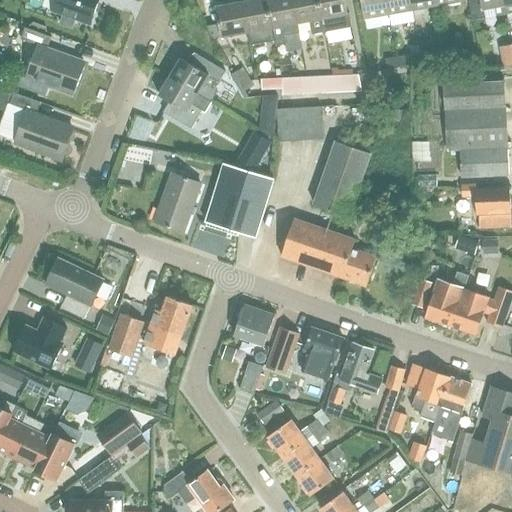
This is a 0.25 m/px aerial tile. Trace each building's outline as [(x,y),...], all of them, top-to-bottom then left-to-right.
[(55,0),(51,12),(62,16),(60,23),(72,28),(75,20),(91,26),(99,3),(91,0),(55,0)] [(276,46),(267,0),(256,0),(242,3),(248,33),(250,45),(275,41),(276,46)] [(299,33),(298,24),(293,0),(267,0),(276,46),(287,44),(285,36),(299,33)] [(323,19),(319,0),(293,0),(298,24),(310,21),(312,35),(325,33),(323,19)] [(345,0),(319,0),(323,19),(325,33),(351,28),(345,0)] [(390,15),(386,0),(361,0),(365,19),(390,15)] [(386,0),(390,15),(413,10),(411,0),(386,0)] [(411,0),(413,10),(437,6),(435,0),(411,0)] [(469,0),(473,20),(486,18),(507,14),(504,0),(469,0)] [(248,33),(242,3),(217,7),(220,24),(207,27),(214,39),(248,33)] [(73,96),(85,65),(62,57),(63,54),(48,48),(52,38),(26,28),(21,39),(39,46),(28,76),(50,85),(49,87),(73,96)] [(511,44),(500,47),(503,68),(511,66),(511,44)] [(444,49),(446,59),(458,57),(456,47),(444,49)] [(446,59),(444,49),(434,51),(436,61),(446,59)] [(182,59),(170,77),(212,102),(216,94),(215,90),(226,71),(199,55),(193,65),(182,59)] [(398,57),(399,67),(410,65),(408,55),(398,57)] [(388,70),(399,67),(398,57),(386,60),(370,62),(371,69),(387,67),(388,70)] [(246,91),(254,86),(244,68),(235,73),(246,91)] [(359,75),(334,76),(334,92),(362,91),(359,75)] [(313,93),(334,92),(334,76),(312,77),(313,93)] [(192,129),(203,111),(206,112),(212,102),(170,77),(159,96),(171,103),(164,113),(192,129)] [(303,77),(282,78),(282,79),(283,88),(283,95),(304,94),(303,77)] [(262,90),(283,88),(282,79),(282,78),(262,79),(262,90)] [(504,82),(445,85),(448,151),(461,151),(462,178),(509,176),(506,107),(504,82)] [(0,91),(0,109),(5,111),(11,96),(0,91)] [(38,152),(62,161),(74,130),(50,121),(51,119),(37,113),(41,103),(15,93),(11,104),(28,111),(17,141),(39,149),(38,152)] [(263,97),(262,105),(266,109),(277,110),(279,96),(263,97)] [(280,142),(323,140),(322,107),(279,109),(280,142)] [(391,109),(389,118),(400,121),(402,111),(391,109)] [(260,144),(248,137),(240,151),(252,158),(260,144)] [(350,216),(372,153),(336,141),(314,203),(350,216)] [(256,238),(274,179),(224,164),(206,223),(256,238)] [(427,186),(428,174),(409,173),(409,185),(427,186)] [(185,232),(202,184),(174,174),(157,222),(185,232)] [(480,229),(511,227),(510,188),(475,190),(475,186),(462,187),(463,199),(476,198),(477,216),(480,216),(480,229)] [(367,286),(377,258),(352,249),(356,241),(294,219),(282,257),(367,286)] [(448,246),(463,251),(467,241),(452,236),(448,246)] [(496,257),(496,242),(484,242),(484,257),(496,257)] [(48,286),(68,295),(62,308),(86,319),(92,307),(106,280),(61,259),(48,286)] [(426,317),(451,326),(464,289),(466,288),(469,277),(459,273),(455,284),(439,278),(435,292),(426,317)] [(427,301),(433,284),(423,280),(417,297),(427,301)] [(464,289),(451,326),(476,335),(484,313),(489,315),(487,322),(503,328),(511,302),(511,290),(500,286),(495,300),(490,298),(490,296),(466,288),(464,289)] [(176,351),(182,335),(182,336),(193,305),(168,296),(162,312),(157,310),(151,325),(152,325),(147,340),(157,344),(157,345),(176,351)] [(263,346),(274,315),(243,304),(232,335),(263,346)] [(145,319),(122,311),(119,321),(111,345),(124,350),(133,353),(145,319)] [(27,326),(14,353),(52,371),(65,344),(61,342),(67,329),(44,318),(38,331),(27,326)] [(109,336),(115,323),(103,318),(97,331),(109,336)] [(281,328),(281,329),(272,354),(289,361),(291,361),(300,335),(281,328)] [(308,350),(301,370),(327,379),(328,377),(341,340),(312,329),(305,349),(308,350)] [(92,373),(105,346),(89,338),(76,365),(92,373)] [(334,384),(327,401),(339,406),(345,391),(347,391),(350,384),(360,387),(376,393),(381,379),(365,373),(373,351),(352,344),(340,376),(336,374),(332,384),(334,384)] [(226,349),(222,360),(231,363),(236,352),(226,349)] [(252,395),(261,366),(247,362),(238,390),(252,395)] [(424,401),(439,406),(449,378),(412,365),(405,385),(417,390),(410,409),(419,413),(424,401)] [(28,373),(13,366),(8,377),(23,384),(28,373)] [(384,387),(392,390),(377,429),(388,433),(389,430),(387,429),(394,411),(401,392),(398,391),(404,370),(390,366),(384,387)] [(449,378),(439,406),(429,435),(451,443),(457,426),(456,426),(470,386),(449,378)] [(43,385),(30,379),(19,401),(27,405),(32,394),(37,396),(43,385)] [(63,386),(56,400),(67,406),(75,390),(63,386)] [(511,394),(490,388),(481,416),(491,419),(484,443),(472,439),(465,460),(511,474),(511,394)] [(75,391),(69,403),(66,409),(76,414),(89,409),(94,398),(75,391)] [(146,397),(143,404),(151,406),(153,399),(146,397)] [(0,443),(12,418),(14,415),(13,414),(17,406),(8,401),(4,410),(0,407),(0,443)] [(256,415),(263,425),(282,411),(275,401),(256,415)] [(408,416),(394,411),(387,429),(389,430),(401,434),(408,416)] [(111,425),(126,446),(128,445),(141,435),(142,434),(127,414),(111,425)] [(0,443),(0,450),(17,459),(36,420),(27,415),(23,424),(12,418),(0,443)] [(313,435),(324,427),(318,419),(307,427),(313,434),(313,435)] [(36,469),(51,438),(41,433),(45,424),(36,420),(17,459),(36,469)] [(290,420),(267,437),(281,457),(305,440),(313,434),(307,427),(300,433),(290,420)] [(324,427),(313,435),(320,443),(330,435),(324,427)] [(460,476),(470,435),(458,432),(448,473),(460,476)] [(53,434),(51,438),(36,469),(36,470),(59,481),(76,445),(53,434)] [(305,440),(281,457),(295,476),(318,459),(311,449),(320,443),(313,435),(313,434),(305,440)] [(141,435),(128,445),(137,458),(151,448),(141,435)] [(422,463),(428,447),(414,442),(409,458),(422,463)] [(333,463),(344,455),(339,446),(327,454),(333,463)] [(388,451),(377,458),(385,470),(379,474),(383,480),(400,469),(388,451)] [(79,481),(89,494),(121,472),(111,458),(79,481)] [(318,459),(295,476),(309,496),(333,479),(318,459)] [(143,463),(137,468),(142,474),(148,470),(143,463)] [(190,484),(184,476),(182,473),(165,485),(165,493),(169,499),(178,493),(186,504),(196,497),(207,511),(217,511),(234,500),(218,479),(214,482),(207,472),(190,484)] [(319,509),(320,511),(354,511),(356,511),(342,491),(319,509)] [(358,499),(364,507),(375,499),(369,491),(358,499)] [(72,511),(123,511),(124,492),(105,492),(105,501),(72,500),(72,511)] [(385,492),(375,499),(380,507),(390,500),(385,492)] [(357,511),(356,511),(354,511),(373,511),(380,507),(375,499),(364,507),(357,511)]
